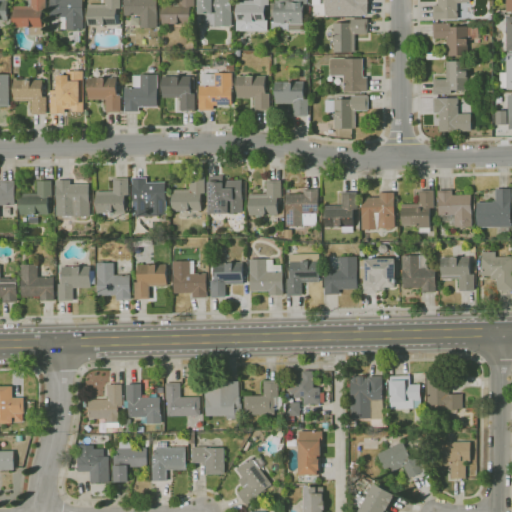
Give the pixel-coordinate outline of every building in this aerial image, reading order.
[(0,20),(0,0),(9,0),(9,2),(8,2),(8,15),(9,15),(9,17),(8,17),(8,20),(0,20)] [(43,35),(28,35),(28,28),(14,28),(14,6),(29,6),(29,0),(46,0),(46,11),(42,11),(42,14),(45,14),(45,27),(43,27),(43,35)] [(83,0),(83,29),(66,29),(66,28),(61,28),(61,17),(50,17),(50,0),(83,0)] [(116,26),(88,26),(88,4),(105,4),(105,0),(120,0),(120,9),(116,9),(116,13),(119,13),(119,22),(116,22),(116,26)] [(140,28),(140,25),(131,25),(131,18),(140,18),(140,15),(124,15),(124,0),(157,0),(158,28),(140,28)] [(176,26),(171,26),(171,24),(162,24),(162,2),(180,2),(180,0),(197,0),(197,8),(194,8),(194,7),(191,7),(192,24),(176,24),(176,26)] [(232,0),(232,26),(215,26),(215,14),(199,14),(199,0),(232,0)] [(236,31),(236,0),(269,0),(269,5),(265,5),(265,7),(268,7),(268,12),(265,12),(265,20),(267,20),(267,31),(236,31)] [(288,31),(288,29),(270,30),(270,18),(271,18),(271,2),(276,2),(276,0),(308,0),(308,4),(304,4),(304,23),(304,31),(288,31)] [(368,0),(368,15),(326,15),(326,0),(368,0)] [(433,20),(433,5),(439,5),(438,0),(470,0),(470,3),(458,3),(458,19),(433,20)] [(355,52),(335,52),(334,23),(351,23),(351,19),(368,19),(368,34),(355,34),(355,52)] [(447,56),(447,38),(434,38),(433,24),(451,23),(451,27),(467,26),(467,29),(474,29),(474,42),(468,42),(468,55),(447,56)] [(511,89),(507,89),(507,88),(500,88),(500,72),(507,72),(506,55),(508,55),(508,53),(511,53),(511,89)] [(368,92),(344,92),(344,76),(331,76),(331,58),(363,58),(363,77),(368,77),(368,92)] [(434,94),(433,79),(447,79),(446,61),(468,60),(468,90),(451,91),(451,94),(434,94)] [(65,114),(50,114),(50,89),(57,89),(57,75),(67,75),(67,71),(84,71),(84,109),(65,109),(65,114)] [(0,73),(9,73),(10,106),(0,106),(0,73)] [(214,110),(199,110),(199,86),(203,86),(203,73),(232,73),(232,105),(214,105),(214,110)] [(139,112),(125,112),(125,107),(125,87),(133,87),(133,75),(141,75),(141,74),(158,74),(158,107),(139,107),(139,112)] [(196,111),(181,111),(181,97),(163,98),(162,77),(172,76),(172,77),(179,77),(191,77),(192,93),(196,93),(196,111)] [(270,111),(254,111),(254,97),(237,97),(237,76),(266,76),(266,93),(270,93),(270,111)] [(121,112),(106,112),(106,99),(88,100),(88,78),(98,78),(98,79),(105,79),(105,78),(117,78),(117,86),(120,86),(120,89),(117,89),(117,95),(121,95),(121,112)] [(32,114),(31,101),(15,101),(14,80),(24,80),(31,80),(42,80),(42,90),(44,90),(44,94),(42,94),(42,97),(46,97),(47,114),(32,114)] [(308,116),(293,116),(293,103),(275,103),(275,82),(286,82),(292,82),(304,82),(304,88),(306,88),(306,92),(304,92),(304,100),(308,100),(308,116)] [(356,127),(334,127),(334,112),(325,112),(325,100),(334,100),(351,100),(351,95),(368,95),(368,110),(356,110),(356,127)] [(439,132),(439,113),(434,113),(434,98),(440,97),(440,98),(459,98),(459,114),(471,114),(471,131),(439,132)] [(507,125),(496,125),(496,111),(507,111),(507,125)] [(172,211),(172,190),(190,189),(189,176),(205,175),(205,194),(201,194),(202,210),(172,211)] [(137,217),(136,215),(133,215),(133,178),(147,177),(147,182),(166,182),(166,197),(168,197),(168,200),(166,200),(167,215),(159,215),(159,217),(137,217)] [(97,213),(96,191),(114,191),(114,179),(129,178),(129,195),(125,196),(125,202),(128,202),(128,210),(126,210),(126,212),(97,213)] [(90,216),(57,217),(56,180),(71,180),(71,184),(89,184),(90,216)] [(209,214),(208,181),(242,180),(243,214),(229,215),(229,214),(227,215),(213,216),(211,214),(209,214)] [(0,186),(1,186),(0,181),(15,181),(15,188),(15,205),(0,205),(0,186)] [(21,215),(21,193),(38,193),(38,181),(52,181),(52,197),(49,197),(49,215),(21,215)] [(249,215),(249,194),(267,194),(267,181),(281,181),(282,198),(278,198),(278,215),(249,215)] [(286,227),(286,194),(304,194),(304,189),(319,189),(319,195),(318,195),(319,213),(303,213),(303,226),(286,227)] [(510,235),(500,236),(500,234),(497,234),(497,227),(477,227),(477,202),(493,202),(493,201),(496,201),(496,189),(511,189),(511,227),(510,227),(510,235)] [(430,233),(419,234),(419,228),(417,228),(417,226),(402,226),(402,204),(419,204),(419,191),(434,190),(434,208),(430,208),(430,233)] [(455,227),(455,226),(449,227),(449,222),(442,222),(441,216),(439,216),(438,190),(453,190),(453,195),(471,195),(472,227),(455,227)] [(353,232),(342,232),(342,227),(325,227),(324,206),(342,205),(342,192),(357,192),(357,210),(354,210),(354,226),(353,226),(353,232)] [(362,230),(361,198),(380,197),(380,193),(394,193),(395,228),(378,228),(378,230),(362,230)] [(381,253),(378,249),(381,245),(386,245),(388,249),(386,253),(381,253)] [(511,290),(498,290),(497,279),(491,279),(491,276),(482,276),(482,257),(483,257),(483,252),(496,252),(496,257),(511,257),(511,290)] [(287,296),(287,278),(291,278),(290,255),(319,254),(320,282),(302,283),(303,295),(287,296)] [(422,293),(422,287),(403,287),(403,276),(400,276),(400,270),(403,269),(403,255),(428,255),(428,268),(435,268),(436,292),(422,293)] [(325,295),(324,270),(341,270),(340,257),(357,256),(358,289),(340,289),(340,294),(325,295)] [(459,291),(459,278),(442,278),(442,257),(470,257),(470,274),(474,274),(474,291),(459,291)] [(270,296),(269,291),(250,291),(250,259),(267,259),(267,260),(273,260),(273,265),(282,265),(282,271),(283,271),(284,296),(270,296)] [(364,293),(363,276),(366,276),(366,259),(396,259),(396,287),(385,288),(385,291),(378,291),(378,293),(364,293)] [(117,300),(117,295),(98,295),(97,263),(98,263),(98,261),(105,261),(105,260),(110,260),(110,263),(115,263),(115,275),(131,275),(131,300),(117,300)] [(193,298),(193,293),(174,293),(174,261),(195,261),(195,273),(207,273),(207,298),(193,298)] [(212,297),(211,280),(215,280),(215,263),(243,262),(244,284),(226,284),(226,297),(212,297)] [(41,301),(41,297),(22,297),(21,265),(39,264),(39,277),(54,277),(55,301),(41,301)] [(135,299),(135,282),(139,282),(138,266),(167,265),(168,286),(150,286),(150,299),(135,299)] [(3,303),(3,297),(0,297),(0,266),(1,266),(1,278),(18,277),(18,297),(17,297),(17,302),(3,303)] [(59,301),(59,284),(63,284),(62,267),(91,267),(91,288),(73,288),(74,301),(59,301)] [(304,404),(304,397),(295,397),(294,394),(290,394),(289,373),(303,373),(303,371),(314,371),(314,388),(320,388),(320,393),(324,393),(324,402),(320,402),(320,404),(304,404)] [(391,408),(390,376),(410,375),(411,385),(420,384),(421,408),(391,408)] [(352,419),(351,377),(364,376),(364,378),(368,378),(368,377),(382,376),(383,400),(382,400),(383,419),(370,419),(370,418),(352,419)] [(446,409),(446,405),(427,405),(427,377),(449,377),(450,394),(462,394),(463,409),(446,409)] [(244,415),(244,396),(264,395),(264,380),(279,380),(279,397),(282,397),(282,409),(275,409),(275,414),(244,415)] [(206,416),(206,382),(239,381),(240,397),(239,397),(240,404),(235,405),(235,415),(206,416)] [(168,416),(167,400),(166,400),(165,383),(181,383),(181,397),(200,397),(201,416),(168,416)] [(106,428),(106,418),(89,419),(89,399),(108,399),(108,385),(122,384),(123,407),(118,407),(118,416),(119,416),(119,423),(118,423),(118,428),(106,428)] [(162,424),(147,424),(147,417),(128,417),(128,405),(126,405),(126,385),(142,385),(142,398),(160,398),(160,402),(162,402),(162,408),(161,408),(161,415),(162,415),(162,424)] [(0,423),(0,386),(13,386),(13,398),(24,397),(24,413),(15,414),(15,417),(12,417),(12,423),(0,423)] [(300,416),(285,416),(285,402),(300,402),(300,416)] [(206,474),(206,463),(193,463),(193,460),(188,460),(188,431),(194,431),(195,443),(192,443),(192,447),(207,447),(207,448),(224,448),(225,474),(206,474)] [(317,475),(299,475),(299,441),(299,431),(323,431),(323,443),(321,443),(321,456),(320,456),(320,475),(317,475)] [(114,482),(114,465),(115,465),(115,455),(118,455),(118,448),(121,448),(120,440),(131,440),(132,448),(147,448),(148,467),(129,467),(129,482),(114,482)] [(153,481),(152,455),(157,455),(157,441),(168,441),(168,447),(186,446),(186,470),(167,470),(167,481),(153,481)] [(410,479),(404,467),(386,475),(379,460),(380,459),(378,454),(403,442),(412,459),(416,457),(423,472),(410,479)] [(466,478),(451,478),(451,466),(445,466),(445,465),(431,465),(431,442),(470,442),(470,461),(466,461),(466,478)] [(90,483),(90,472),(78,472),(78,457),(79,457),(79,445),(94,445),(94,449),(104,449),(104,457),(109,456),(109,483),(90,483)] [(0,451),(15,451),(15,470),(0,470),(0,451)] [(246,505),(237,493),(244,488),(238,480),(242,477),(236,469),(252,457),(254,460),(258,457),(265,465),(260,469),(272,484),(259,494),(259,495),(246,505)] [(358,511),(374,483),(395,495),(394,496),(394,497),(387,510),(386,510),(389,511),(358,511)] [(304,511),(304,487),(324,487),(324,494),(324,501),(325,501),(325,510),(323,510),(323,511),(304,511)]
